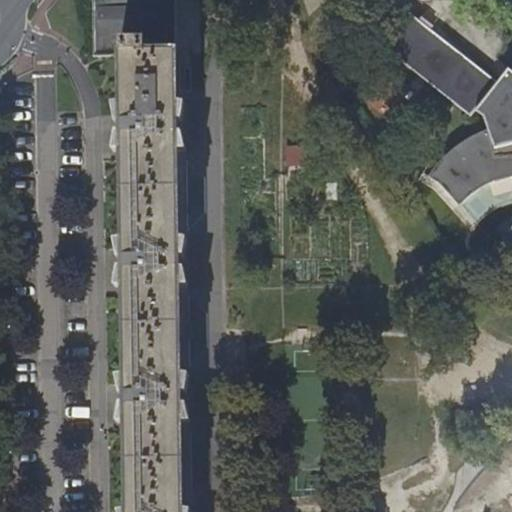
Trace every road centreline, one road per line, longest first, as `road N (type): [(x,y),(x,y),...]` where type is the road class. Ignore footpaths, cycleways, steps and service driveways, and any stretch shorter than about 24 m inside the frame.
road 1 (unknown): [(261,381),(511,378)]
road 2 (residential): [(301,511),(297,350)]
